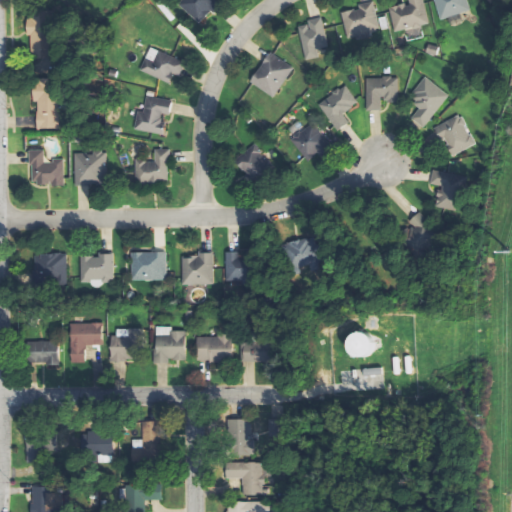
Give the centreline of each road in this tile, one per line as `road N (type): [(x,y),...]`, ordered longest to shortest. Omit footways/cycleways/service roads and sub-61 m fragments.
road 1 (residential): [(0,218),(260,213),(330,191),(380,164)]
road 2 (residential): [(0,396),(278,393)]
road 3 (residential): [(275,0),(242,29),(211,83),(201,128),(203,217)]
